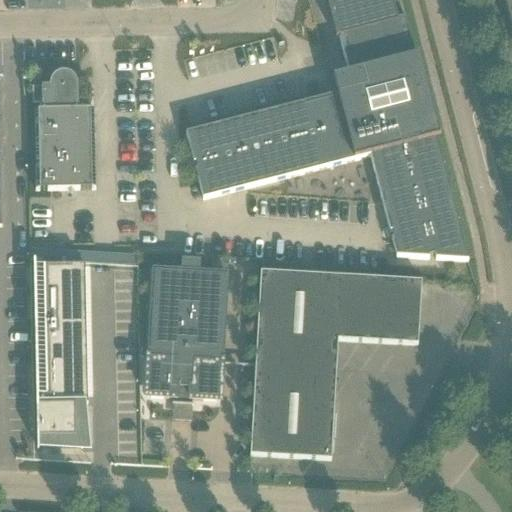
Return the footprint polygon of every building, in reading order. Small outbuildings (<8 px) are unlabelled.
[(336,97),(185,136),(190,155),(202,202),(370,159),(396,259),(455,263),(458,263),(463,263),(467,264),(436,141),(440,140),(418,58),(414,59),(399,0),(324,0),(335,40),(339,39),(349,76),(332,80),(336,97)] [(511,0),(502,0),(511,38),(511,0)] [(41,89),(32,89),(32,105),(41,105),(41,113),(33,113),(34,133),(35,193),(95,192),(94,131),(93,111),(77,112),(77,88),(77,86),(76,84),(75,82),(74,80),(73,78),(71,77),(70,76),(68,75),(66,74),(64,74),(62,74),(60,74),(58,75),(56,76),(54,77),(53,79),(51,80),(50,82),(50,84),(49,86),(49,88),(41,89)] [(124,264),(124,253),(78,252),(77,263),(124,264)] [(86,388),(85,338),(84,268),(34,270),(35,264),(32,264),(36,430),(37,450),(38,450),(38,447),(75,446),(76,447),(81,441),(80,440),(80,408),(87,408),(86,388)] [(198,276),(199,265),(182,264),(182,275),(153,273),(147,380),(145,399),(174,401),(174,405),(172,405),(172,406),(193,408),(193,406),(190,406),(190,402),(219,404),(227,278),(198,276)] [(417,347),(421,284),(260,275),(250,458),(331,463),(337,343),(417,347)]
